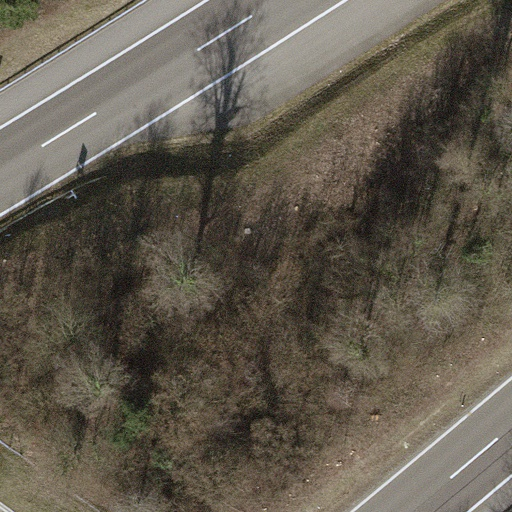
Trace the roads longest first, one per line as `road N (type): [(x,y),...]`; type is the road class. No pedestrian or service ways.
road 1 (motorway): [(279,0),(0,172)]
road 2 (motorway): [(413,511),(511,428)]
